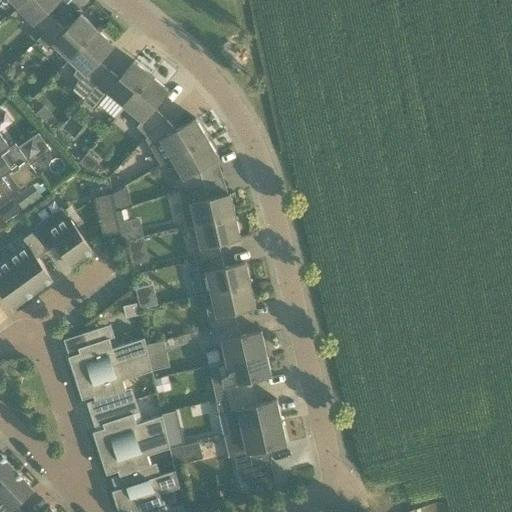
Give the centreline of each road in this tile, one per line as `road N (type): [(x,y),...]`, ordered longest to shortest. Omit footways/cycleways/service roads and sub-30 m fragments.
road 1 (residential): [(121,0),(222,92),(263,170),(338,504),(317,511)]
road 2 (residential): [(21,350),(38,350),(79,488)]
road 3 (residential): [(21,350),(29,322),(109,262)]
